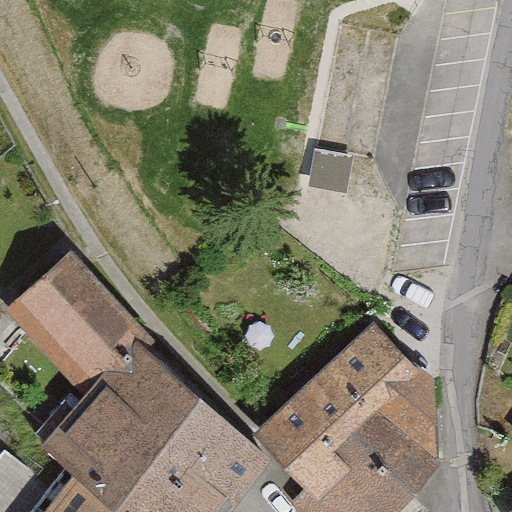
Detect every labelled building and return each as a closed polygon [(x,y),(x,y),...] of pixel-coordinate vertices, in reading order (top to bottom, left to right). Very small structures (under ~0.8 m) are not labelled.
[(100,406),(157,336),(89,249),(20,303),(100,406)] [(382,317),(282,429),(309,454),(280,487),(308,511),(399,511),(451,455),(459,409),(439,368),(382,317)] [(282,429),(157,336),(100,406),(64,448),(89,469),(143,511),(258,511),(280,487),(309,454),(282,429)] [(0,511),(40,511),(63,483),(9,441),(0,453),(0,511)] [(143,511),(89,469),(54,511),(143,511)]
